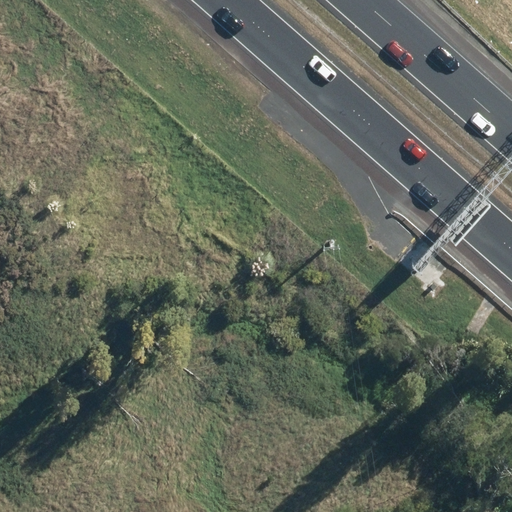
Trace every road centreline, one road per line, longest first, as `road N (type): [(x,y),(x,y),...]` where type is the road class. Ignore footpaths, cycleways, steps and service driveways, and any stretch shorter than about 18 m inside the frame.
road 1 (motorway): [(511,222),(252,0)]
road 2 (motorway): [(348,0),(511,140)]
